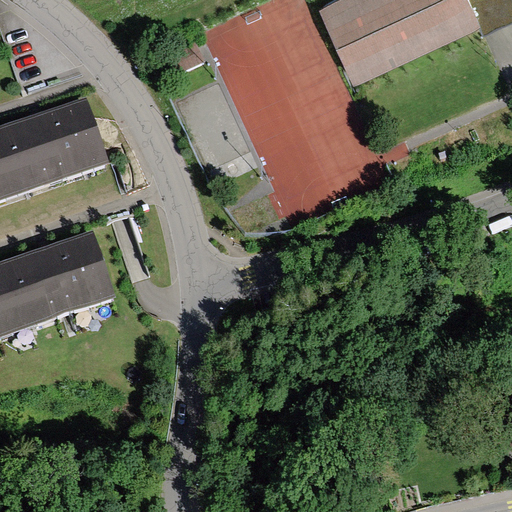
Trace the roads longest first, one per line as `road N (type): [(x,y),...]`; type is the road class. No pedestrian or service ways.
road 1 (residential): [(196,282),(183,221),(141,117),(105,67),(29,0)]
road 2 (residential): [(511,202),(386,243),(196,282)]
road 3 (residential): [(179,511),(196,282)]
